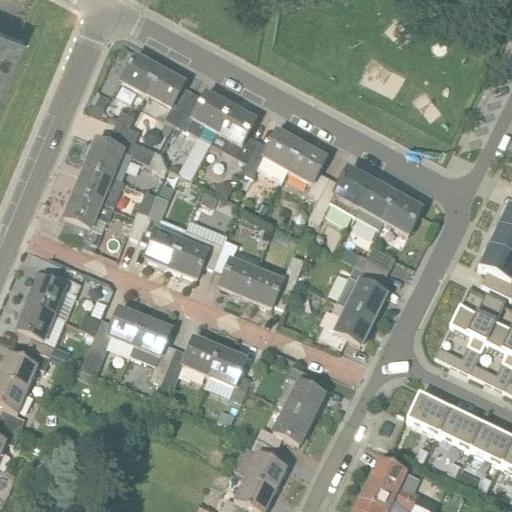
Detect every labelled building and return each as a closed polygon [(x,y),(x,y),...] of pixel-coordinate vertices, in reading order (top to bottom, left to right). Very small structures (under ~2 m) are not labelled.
[(0,97),(23,41),(17,39),(0,31),(0,97)] [(146,101),(159,76),(134,62),(120,87),(146,101)] [(183,89),(159,76),(146,101),(169,114),(164,124),(174,130),(192,98),(181,93),(183,89)] [(108,103),(96,97),(88,113),(100,119),(108,103)] [(199,143),(210,149),(216,139),(229,114),(205,100),(203,104),(192,98),(174,130),(199,143)] [(229,114),(216,139),(225,144),(220,154),(246,168),(257,146),(247,140),(254,127),(229,114)] [(134,122),(120,116),(117,123),(114,130),(111,138),(134,148),(139,138),(129,133),(134,122)] [(84,172),(121,187),(131,163),(149,170),(148,172),(164,179),(166,175),(159,159),(134,148),(111,138),(105,151),(95,147),(84,172)] [(246,168),(242,177),(252,183),(257,174),(262,163),(287,177),(301,152),(275,138),(268,152),(257,146),(246,168)] [(306,200),(317,206),(328,184),(318,179),(325,165),(301,152),(287,177),(312,190),(306,200)] [(100,209),(100,208),(111,184),(85,173),(74,198),(100,209)] [(329,209),(353,222),(371,189),(346,176),(339,190),(328,184),(317,206),(307,224),(318,230),(329,209)] [(215,197),(225,202),(231,193),(230,184),(213,189),(215,197)] [(161,189),(156,202),(167,207),(168,207),(173,194),(161,189)] [(378,235),(382,227),(395,203),(371,189),(353,222),(378,235)] [(60,237),(80,245),(96,251),(106,227),(107,228),(113,214),(100,208),(100,209),(74,198),(63,224),(65,225),(60,237)] [(136,218),(147,222),(155,203),(143,198),(136,218)] [(203,198),(199,208),(211,213),(215,203),(203,198)] [(156,202),(155,203),(147,222),(138,245),(149,249),(143,264),(169,274),(180,248),(154,238),(167,207),(156,202)] [(420,216),(395,203),(382,227),(407,241),(420,216)] [(265,211),(258,207),(254,214),(262,218),(265,211)] [(511,212),(507,211),(497,231),(511,238),(511,212)] [(138,245),(147,222),(136,218),(126,240),(138,245)] [(511,238),(497,231),(487,252),(511,264),(511,238)] [(180,248),(170,274),(196,285),(202,270),(212,274),(221,252),(210,247),(185,237),(181,248),(180,248)] [(83,246),(81,251),(94,256),(96,251),(91,249),(83,246)] [(255,278),(230,268),(237,251),(225,246),(222,252),(221,252),(212,274),(224,279),(218,293),(244,304),(255,278)] [(511,264),(487,252),(477,273),(486,278),(480,289),(511,304),(511,301),(511,288),(510,288),(511,284),(511,264)] [(372,253),(365,265),(388,276),(394,264),(372,253)] [(255,278),(244,304),(271,314),(273,309),(284,314),(303,266),(292,261),(280,289),(255,278)] [(353,272),(382,287),(388,276),(365,265),(358,261),(353,272)] [(353,272),(335,308),(371,326),(384,301),(377,298),(382,287),(353,272)] [(75,301),(80,288),(56,278),(51,289),(38,284),(27,310),(54,321),(65,326),(75,301)] [(458,311),(449,331),(471,342),(460,365),(456,373),(470,380),(474,371),(485,349),(494,328),(504,308),(485,299),(475,319),(458,311)] [(317,342),(340,355),(346,345),(359,351),(371,326),(335,308),(330,317),(337,320),(329,335),(322,332),(317,342)] [(26,353),(27,354),(49,363),(54,352),(43,348),(54,321),(27,310),(16,336),(31,342),(26,353)] [(128,364),(129,362),(143,326),(117,316),(112,328),(101,323),(80,375),(96,381),(107,355),(128,364)] [(85,317),(80,331),(95,337),(101,323),(85,317)] [(129,362),(154,372),(149,385),(161,390),(176,355),(164,350),(170,336),(143,326),(129,362)] [(494,328),(485,349),(506,359),(495,381),(491,390),(504,396),(508,388),(511,379),(511,329),(509,335),(494,328)] [(208,382),(219,356),(192,345),(186,359),(176,355),(161,390),(173,394),(182,371),(208,382)] [(0,375),(0,386),(26,398),(37,373),(44,376),(49,363),(27,354),(22,368),(6,361),(0,375)] [(449,370),(453,361),(438,354),(434,363),(449,370)] [(219,356),(208,382),(234,392),(229,403),(241,407),(253,377),(242,372),(244,366),(219,356)] [(474,371),(470,380),(484,386),(488,378),(474,371)] [(82,384),(85,377),(71,372),(68,378),(82,384)] [(276,409),(285,414),(310,427),(323,401),(320,400),(325,389),(291,373),(286,385),(288,386),(276,409)] [(0,420),(0,431),(17,438),(23,426),(16,423),(26,398),(0,386),(0,415),(2,416),(0,420)] [(156,405),(146,401),(143,408),(142,407),(139,415),(150,419),(153,412),(156,405)] [(417,401),(405,427),(435,441),(448,415),(417,401)] [(261,432),(255,444),(277,455),(283,445),(297,452),(310,427),(285,414),(273,438),(261,432)] [(448,415),(435,441),(467,456),(479,430),(448,415)] [(221,416),(216,427),(228,432),(232,421),(221,416)] [(479,430),(467,456),(498,471),(511,445),(479,430)] [(0,460),(5,449),(12,451),(17,438),(0,431),(0,460)] [(274,499),(285,475),(271,467),(277,455),(255,444),(249,456),(243,453),(231,476),(244,483),(244,484),(274,499)] [(511,445),(498,471),(511,477),(511,445)] [(67,458),(68,458),(66,461),(66,462),(81,467),(85,458),(69,452),(67,458)] [(419,453),(414,464),(422,468),(427,457),(419,453)] [(378,466),(368,486),(413,508),(417,500),(413,498),(419,486),(378,466)] [(451,468),(446,479),(454,482),(459,471),(451,468)] [(456,482),(463,485),(466,478),(460,475),(456,482)] [(483,482),(478,493),(486,497),(491,486),(483,482)] [(266,511),(274,499),(244,484),(232,507),(225,503),(220,511),(266,511)] [(371,511),(390,511),(392,509),(397,511),(420,511),(413,508),(368,486),(358,505),(371,511)] [(417,500),(413,508),(420,511),(436,511),(438,510),(417,500)]
